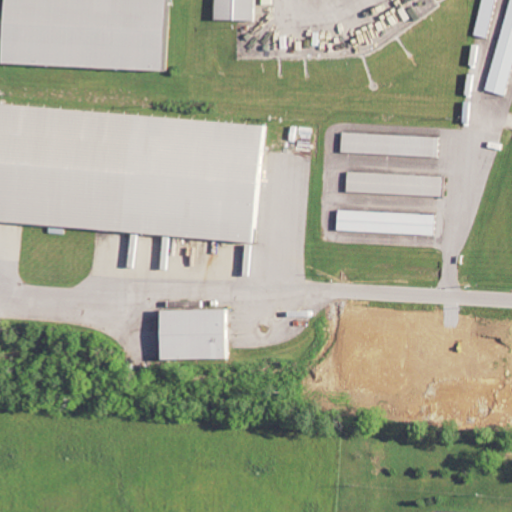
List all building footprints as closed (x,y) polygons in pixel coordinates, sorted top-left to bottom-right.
[(17,0),(14,64),(176,71),(178,0),(17,0)] [(260,0),(221,0),(221,20),(260,21),(260,0)] [(501,0),(486,0),(479,36),(493,39),(501,0)] [(511,0),(491,91),(511,96),(511,0)] [(274,124),(1,105),(0,121),(0,222),(266,242),(274,124)] [(346,153),(443,157),(444,137),(347,133),(346,153)] [(352,193),(448,196),(449,176),(352,173),(352,193)] [(343,232),(440,235),(441,214),(344,211),(343,232)] [(171,361),(238,360),(237,310),(166,311),(167,350),(170,350),(171,361)]
